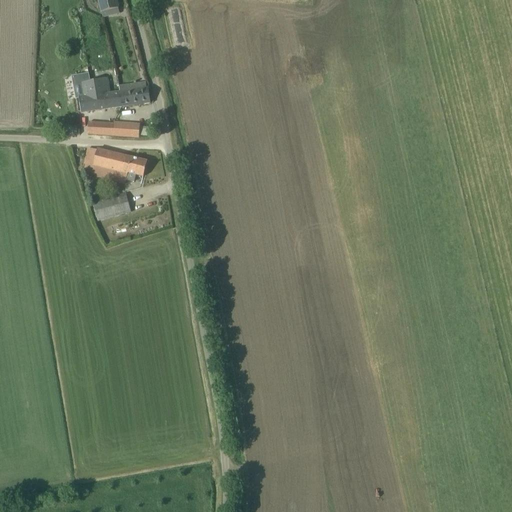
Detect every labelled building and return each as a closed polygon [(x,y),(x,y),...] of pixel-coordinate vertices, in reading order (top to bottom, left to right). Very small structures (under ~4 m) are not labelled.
[(98,0),(101,12),(118,8),(115,0),(98,0)] [(103,94),(109,93),(107,78),(81,82),(83,97),(78,98),(81,113),(105,110),(103,94)] [(120,92),(122,107),(150,103),(148,88),(120,92)] [(103,94),(105,110),(122,107),(120,92),(109,93),(103,94)] [(87,134),(118,136),(119,125),(88,122),(87,134)] [(143,177),(147,161),(97,149),(97,151),(88,149),(84,164),(86,164),(84,172),(91,173),(91,176),(125,184),(126,180),(134,182),(135,175),(143,177)] [(130,212),(126,194),(93,203),(97,221),(130,212)]
